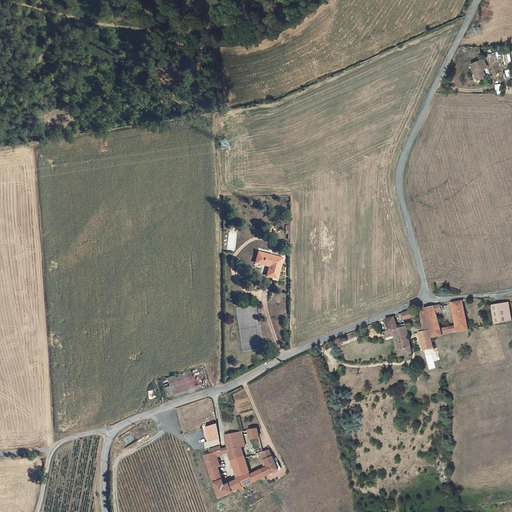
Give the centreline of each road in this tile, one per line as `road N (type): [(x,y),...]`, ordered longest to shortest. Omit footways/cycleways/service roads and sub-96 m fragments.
road 1 (tertiary): [(113,429),(428,298)]
road 2 (tertiary): [(428,298),(398,187),(400,161),(477,0)]
road 3 (track): [(248,0),(240,16),(197,29),(64,17),(40,58),(0,93)]
road 4 (track): [(212,112),(219,389)]
road 5 (track): [(155,29),(78,107),(40,58)]
